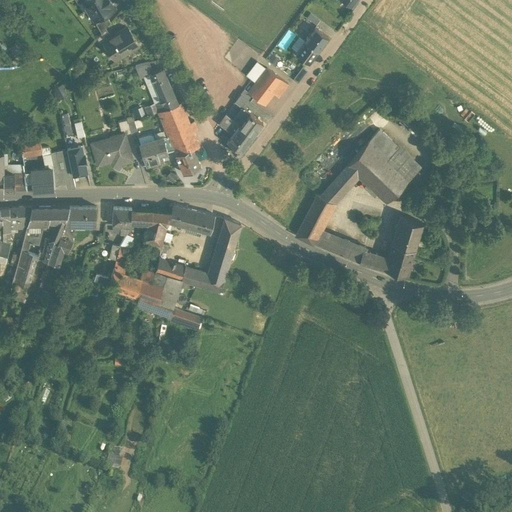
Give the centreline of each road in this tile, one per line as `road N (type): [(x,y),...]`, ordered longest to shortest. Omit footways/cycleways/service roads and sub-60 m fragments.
road 1 (residential): [(448,511),(382,305),(388,286)]
road 2 (residential): [(368,0),(241,169),(227,176)]
road 3 (secondary): [(0,198),(210,199)]
road 4 (residential): [(227,176),(134,0)]
road 5 (secondary): [(226,204),(304,251),(388,286)]
road 6 (secondary): [(388,286),(468,299),(511,289)]
